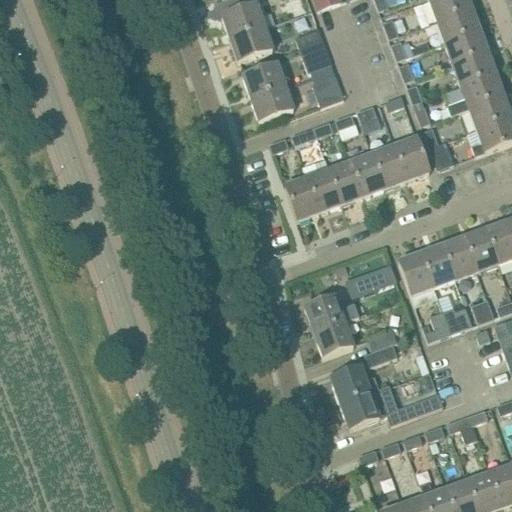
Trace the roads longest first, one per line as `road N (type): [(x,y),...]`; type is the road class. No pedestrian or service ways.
road 1 (tertiary): [(187,511),(87,206),(8,0)]
road 2 (residential): [(264,284),(172,0)]
road 3 (residential): [(264,284),(511,197)]
road 4 (residential): [(325,511),(264,284)]
